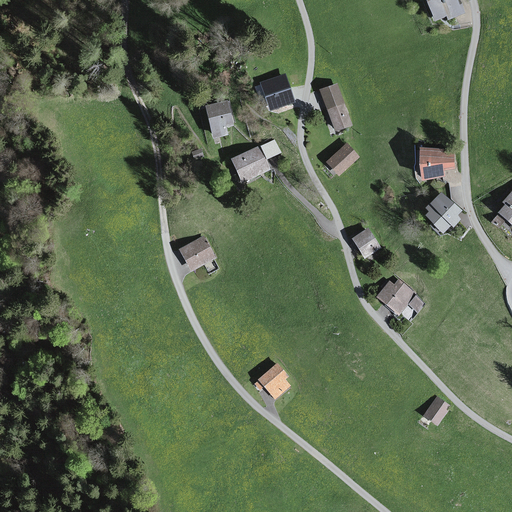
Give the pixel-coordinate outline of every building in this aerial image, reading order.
[(461,0),(427,0),(437,22),(466,10),(461,0)] [(291,73),(263,81),(272,110),(299,102),(291,73)] [(357,123),(341,82),(323,89),(336,122),(339,130),(357,123)] [(232,132),(230,125),(238,123),(232,98),(209,104),(216,136),(232,132)] [(351,142),(330,161),(342,175),(363,156),(351,142)] [(263,144),(233,157),(239,171),(233,173),(241,192),(251,188),(247,181),(274,169),(263,144)] [(455,150),(418,147),(417,158),(420,180),(445,176),(445,170),(455,168),(454,162),(455,150)] [(511,192),(496,210),(511,225),(511,192)] [(424,214),(432,223),(431,224),(442,234),(447,229),(447,230),(458,218),(453,213),(458,208),(445,194),(439,199),(435,195),(423,206),(428,210),(424,214)] [(497,215),(491,223),(498,228),(504,221),(497,215)] [(372,226),(356,237),(370,258),(386,247),(372,226)] [(205,236),(178,249),(189,272),(216,259),(205,236)] [(425,305),(415,297),(417,293),(399,279),(394,285),(389,281),(375,298),(399,316),(406,307),(417,315),(425,305)] [(280,361),(260,378),(278,398),(295,383),(289,377),(292,375),(280,361)] [(454,405),(439,395),(425,416),(440,426),(454,405)]
